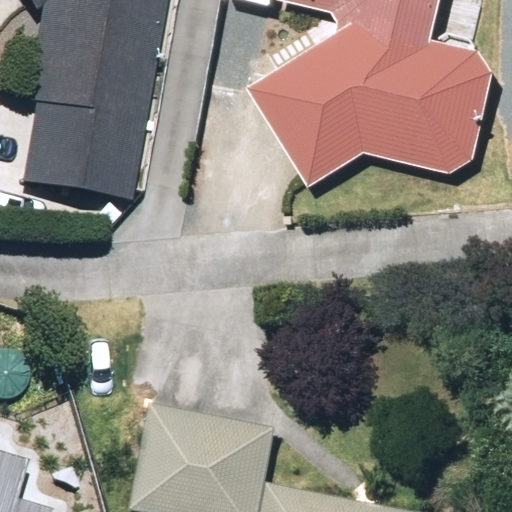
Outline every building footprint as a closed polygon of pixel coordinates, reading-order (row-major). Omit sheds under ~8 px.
[(37,117),(23,193),(132,213),(170,0),(17,0),(36,26),(45,21),(27,115),(37,117)] [(342,49),(256,104),(315,201),(371,167),(458,186),(481,172),(500,91),(486,67),(440,57),(452,0),(289,0),(287,11),(341,24),(345,36),(342,49)] [(137,511),(262,511),(276,440),(155,418),(137,511)] [(0,511),(51,511),(54,505),(15,493),(26,457),(0,448),(0,511)] [(339,511),(276,499),(273,511),(339,511)]
